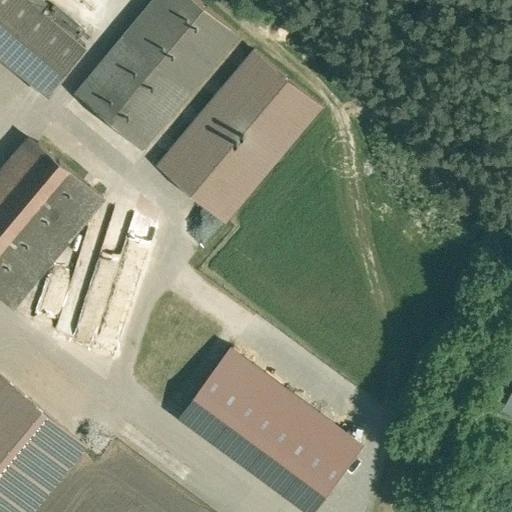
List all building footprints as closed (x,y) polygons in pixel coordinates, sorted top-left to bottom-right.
[(86,46),(31,0),(0,0),(0,53),(47,93),(86,46)] [(200,0),(155,0),(126,35),(190,88),(238,31),(200,0)] [(126,35),(77,93),(141,147),(190,88),(126,35)] [(255,45),(157,163),(224,217),(322,100),(255,45)] [(0,261),(75,172),(38,141),(0,185),(0,261)] [(75,172),(0,261),(0,297),(11,306),(103,196),(75,172)] [(365,443),(230,342),(178,413),(313,511),(365,443)] [(0,511),(32,511),(87,447),(0,375),(0,511)]
